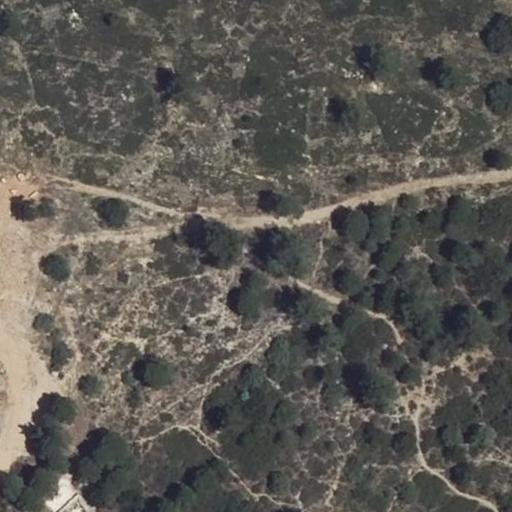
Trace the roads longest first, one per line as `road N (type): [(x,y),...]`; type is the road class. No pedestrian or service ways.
road 1 (track): [(511,174),(403,191),(295,224),(0,250)]
road 2 (track): [(0,323),(16,335),(22,394),(0,449)]
